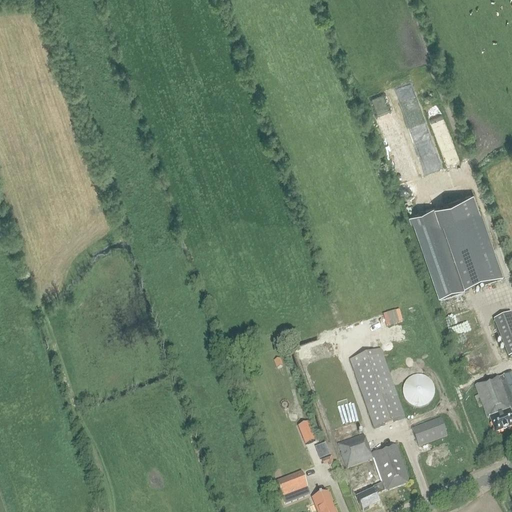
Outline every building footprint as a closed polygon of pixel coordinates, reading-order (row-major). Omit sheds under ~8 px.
[(412,130),(424,127),(414,86),(402,88),(412,130)] [(439,303),(500,282),(471,196),(409,217),(439,303)] [(508,358),(511,356),(511,318),(510,314),(493,321),(508,358)] [(381,350),(349,361),(373,429),(405,418),(381,350)] [(511,373),(481,385),(478,378),(472,380),(487,419),(489,418),(495,433),(511,426),(511,417),(509,410),(511,409),(511,373)] [(403,387),(402,392),(403,397),(405,401),(409,405),(413,407),(418,408),(423,407),(427,405),(431,401),(433,397),(434,392),(433,387),(431,382),(427,379),(423,377),(418,376),(413,377),(409,379),(405,382),(403,387)] [(447,436),(440,418),(411,429),(421,454),(430,450),(428,444),(447,436)] [(385,493),(410,483),(397,446),(370,454),(364,434),(338,443),(346,469),(373,459),(382,484),(369,489),(371,492),(357,498),(362,511),(379,504),(375,496),(384,492),(385,493)] [(301,472),(275,482),(281,498),(307,488),(301,472)] [(375,482),(372,473),(365,475),(368,484),(375,482)] [(312,499),(316,511),(334,511),(327,493),(312,499)]
